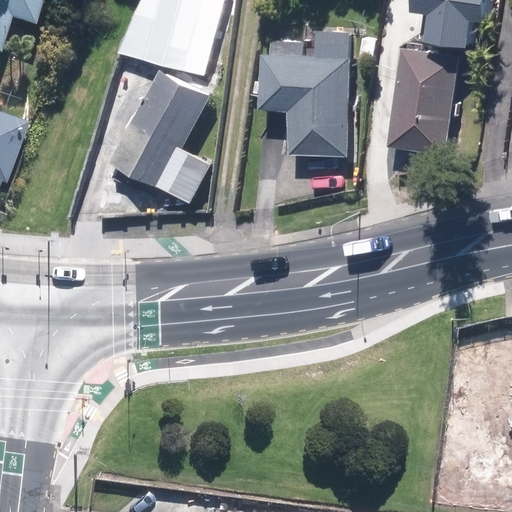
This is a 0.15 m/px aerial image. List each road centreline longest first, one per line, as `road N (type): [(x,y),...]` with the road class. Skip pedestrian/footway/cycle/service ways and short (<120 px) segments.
road 1 (secondary): [(39,300),(135,303),(251,292),(511,238)]
road 2 (secondary): [(39,300),(10,511)]
